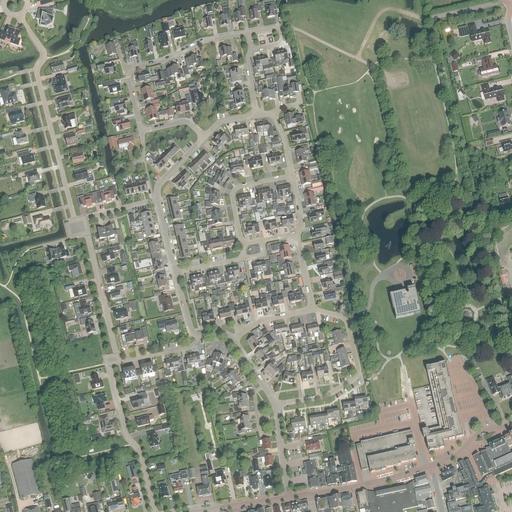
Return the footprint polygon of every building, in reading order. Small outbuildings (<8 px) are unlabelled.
[(273,9),(276,9),(275,3),(269,4),(269,7),(265,8),(267,18),(274,17),(273,9)] [(251,21),(258,20),(257,12),(261,11),(260,6),(253,7),(254,10),(250,11),(251,21)] [(230,17),(229,11),(229,8),(222,9),(224,16),(219,17),(221,26),(228,25),(226,18),(230,17)] [(245,8),(239,9),(239,13),(234,14),(236,24),(243,22),(242,17),(246,17),(245,8)] [(54,17),(51,16),(53,9),(46,10),(45,15),(38,13),(37,19),(41,20),(40,26),(40,25),(46,27),(52,23),(53,17),(54,17)] [(211,21),(215,20),(214,14),(207,15),(208,19),(204,19),(205,29),(212,28),(211,21)] [(458,28),(461,38),(469,36),(467,26),(458,28)] [(18,46),(20,39),(18,38),(20,32),(15,30),(15,31),(8,28),(7,33),(2,31),(0,34),(0,39),(4,41),(5,39),(11,41),(10,43),(18,46)] [(185,36),(185,34),(186,34),(185,30),(184,30),(183,28),(173,30),(175,40),(180,39),(179,38),(185,36)] [(487,30),(470,34),(472,42),(483,40),(484,44),(490,43),(489,38),(490,37),(488,31),(487,30)] [(160,44),(161,48),(168,47),(167,43),(168,42),(167,34),(157,37),(159,44),(160,44)] [(114,47),(119,46),(118,40),(113,41),(114,44),(105,46),(106,50),(107,50),(109,56),(116,54),(114,47)] [(135,48),(138,48),(137,42),(134,42),(135,47),(129,48),(130,53),(129,54),(130,58),(137,57),(135,48)] [(146,50),(147,54),(153,53),(152,49),(153,49),(151,42),(144,43),(146,50)] [(231,48),(226,49),(225,49),(227,56),(227,58),(231,57),(232,63),(238,62),(236,54),(233,55),(231,48)] [(282,61),(285,60),(286,64),(289,63),(290,68),(293,67),(292,60),(288,61),(286,50),(280,52),(282,61)] [(454,50),(450,55),(455,60),(460,56),(454,50)] [(279,67),(278,67),(283,66),(282,61),(280,52),(274,53),(275,60),(271,61),(272,62),(273,68),(279,67)] [(193,66),(196,65),(196,69),(204,68),(201,58),(197,59),(197,56),(191,57),(191,59),(193,66)] [(273,68),(272,62),(268,63),(267,56),(261,58),(262,67),(263,70),(273,68)] [(498,74),(497,68),(496,66),(492,67),(490,59),(484,60),(483,56),(476,58),(477,62),(482,61),(484,69),(480,70),(480,71),(479,72),(478,73),(478,74),(479,76),(480,76),(481,76),(482,78),(485,77),(487,78),(488,76),(498,74)] [(259,71),(259,68),(262,67),(261,58),(255,59),(256,68),(253,69),(254,75),(258,74),(258,71),(259,71)] [(187,67),(183,68),(185,76),(189,75),(188,71),(193,70),(192,68),(193,67),(193,66),(191,59),(185,60),(187,67)] [(53,74),(65,71),(62,63),(51,66),(52,70),(51,70),(52,71),(53,74)] [(116,72),(114,65),(105,67),(104,63),(96,65),(98,71),(105,69),(106,75),(116,72)] [(78,71),(77,65),(67,68),(68,74),(78,71)] [(172,67),(172,68),(174,75),(177,75),(178,80),(184,78),(182,71),(179,72),(178,65),(172,67)] [(174,77),(174,75),(172,68),(166,70),(167,71),(163,72),(166,85),(170,84),(170,82),(173,81),(172,78),(174,77)] [(230,74),(231,78),(240,76),(239,70),(230,72),(230,71),(231,71),(230,68),(224,69),(225,72),(227,72),(227,75),(230,74)] [(139,82),(150,80),(148,73),(138,75),(139,82)] [(231,78),(231,81),(228,82),(229,84),(241,82),(240,76),(231,78)] [(56,94),(68,91),(66,83),(65,83),(63,77),(56,78),(58,85),(54,86),(56,94)] [(280,78),(277,78),(279,92),(283,91),(284,98),(289,97),(290,97),(289,90),(288,88),(284,89),(282,77),(280,78)] [(121,91),(119,84),(111,86),(110,82),(102,84),(103,88),(109,87),(110,93),(121,91)] [(291,86),(288,87),(288,88),(289,90),(290,97),(289,97),(290,99),(296,98),(295,93),(299,93),(299,91),(298,84),(291,85),(291,86)] [(271,91),(268,92),(269,99),(269,100),(275,100),(274,93),(278,93),(277,86),(273,86),(273,87),(271,88),(271,91)] [(482,87),(483,93),(485,100),(497,97),(498,102),(504,100),(503,96),(504,95),(502,88),(489,91),(488,86),(482,87)] [(268,92),(268,90),(262,91),(261,87),(258,88),(259,94),(262,93),(263,100),(269,99),(268,92)] [(5,105),(17,102),(15,95),(10,96),(8,88),(1,90),(5,105)] [(152,93),(151,88),(141,90),(142,96),(152,93)] [(193,104),(197,103),(198,106),(205,104),(203,95),(199,96),(198,91),(191,93),(193,104)] [(151,100),(152,104),(159,102),(158,99),(155,100),(154,99),(152,93),(142,96),(144,101),(151,100)] [(61,112),(65,111),(64,108),(70,107),(69,102),(72,102),(70,96),(63,98),(64,101),(58,102),(61,112)] [(181,103),(183,113),(189,111),(188,104),(191,103),(189,96),(186,96),(187,102),(181,103)] [(245,104),(244,98),(235,100),(235,103),(230,104),(231,110),(237,109),(236,106),(245,104)] [(183,113),(181,103),(175,104),(174,99),(170,100),(172,108),(176,107),(177,114),(183,113)] [(124,114),(123,110),(126,109),(124,103),(117,104),(116,100),(109,102),(110,109),(115,107),(116,112),(118,111),(119,115),(124,114),(124,113),(124,114)] [(152,104),(153,108),(146,110),(145,111),(146,113),(147,116),(157,113),(156,108),(159,107),(158,102),(152,104)] [(23,119),(24,119),(23,113),(21,113),(21,111),(14,112),(13,109),(6,111),(7,115),(9,114),(12,126),(16,125),(16,123),(24,121),(23,119)] [(500,118),(497,119),(498,123),(501,122),(502,127),(510,125),(509,120),(510,120),(509,116),(508,116),(507,111),(499,113),(500,118)] [(65,130),(72,128),(70,121),(76,120),(74,113),(66,115),(67,118),(62,120),(63,123),(62,123),(63,126),(64,126),(65,130)] [(147,116),(148,121),(158,119),(157,113),(147,116)] [(295,124),(304,122),(303,115),(293,117),(293,114),(285,116),(287,126),(295,124)] [(124,129),(130,128),(129,121),(120,123),(120,120),(113,121),(114,126),(118,125),(120,131),(124,130),(124,129)] [(262,124),(263,133),(267,132),(268,137),(273,137),(272,129),(271,126),(268,126),(268,123),(262,124)] [(242,136),(240,127),(234,128),(235,135),(232,135),(233,141),(238,140),(238,137),(242,136)] [(292,141),(303,139),(302,135),(307,135),(306,129),(299,130),(299,133),(291,135),(292,141)] [(28,143),(26,136),(23,137),(22,135),(23,135),(22,131),(15,132),(17,138),(16,138),(18,145),(28,143)] [(217,138),(223,144),(226,141),(229,144),(231,141),(230,138),(225,133),(223,135),(221,133),(217,138)] [(67,147),(77,144),(74,134),(65,136),(67,147)] [(108,139),(110,149),(118,148),(116,141),(118,141),(117,136),(108,139)] [(129,151),(135,150),(134,146),(133,138),(118,142),(120,149),(128,147),(129,151)] [(223,144),(217,138),(213,142),(217,146),(216,148),(215,147),(213,150),(217,154),(219,151),(218,150),(223,144)] [(494,145),(492,139),(484,141),(486,147),(494,145)] [(508,151),(511,149),(511,143),(511,141),(500,143),(501,148),(502,148),(503,153),(509,151),(508,151)] [(168,149),(169,150),(174,155),(179,151),(173,145),(171,148),(170,147),(168,149)] [(297,158),(305,156),(305,152),(308,151),(307,146),(301,147),(302,150),(295,152),(297,158)] [(73,164),(83,161),(82,155),(86,154),(85,150),(78,152),(79,155),(72,157),(73,164)] [(165,153),(171,159),(174,155),(169,150),(165,153)] [(23,165),(35,162),(33,155),(27,156),(26,152),(17,154),(18,159),(21,158),(23,165)] [(200,156),(206,162),(209,165),(211,163),(208,160),(210,158),(204,152),(200,156)] [(167,162),(171,159),(165,153),(162,157),(167,162)] [(156,159),(164,167),(168,162),(167,162),(162,157),(160,158),(159,156),(156,159)] [(204,164),(206,162),(200,156),(196,160),(205,169),(207,167),(204,164)] [(249,163),(251,169),(257,168),(255,159),(251,160),(250,156),(245,157),(246,164),(249,163)] [(160,171),(164,167),(156,159),(154,161),(155,163),(154,165),(160,171)] [(203,171),(205,169),(196,160),(193,163),(199,169),(200,168),(203,171)] [(238,172),(236,163),(232,164),(232,160),(229,160),(232,173),(238,172)] [(199,169),(193,163),(192,163),(188,168),(194,174),(196,176),(198,174),(196,172),(199,169)] [(216,174),(215,177),(223,182),(226,176),(220,173),(221,170),(215,168),(213,173),(216,174)] [(87,183),(94,181),(93,175),(88,176),(86,170),(74,173),(77,182),(86,179),(87,183)] [(33,182),(39,181),(38,174),(36,175),(35,172),(25,174),(26,177),(28,177),(30,186),(34,185),(33,182)] [(181,175),(187,181),(190,177),(185,172),(181,175)] [(299,174),(301,180),(310,178),(309,172),(299,174)] [(187,181),(181,175),(177,179),(184,186),(187,184),(185,182),(187,181)] [(142,181),(139,182),(139,184),(141,192),(141,193),(148,191),(146,183),(148,182),(147,176),(144,177),(145,180),(142,180),(142,181)] [(220,187),(223,182),(215,177),(213,181),(210,179),(207,184),(213,187),(214,184),(220,187)] [(312,184),(311,183),(310,178),(301,180),(302,186),(312,184)] [(184,186),(177,179),(172,183),(178,189),(180,187),(182,189),(184,186)] [(289,185),(283,186),(285,196),(289,196),(289,198),(292,198),(289,185)] [(283,186),(277,188),(279,194),(276,195),(277,201),(282,199),(283,201),(286,200),(285,196),(283,186)] [(106,193),(109,203),(111,202),(111,201),(114,200),(113,196),(117,195),(115,188),(109,189),(110,192),(107,193),(106,193)] [(100,191),(100,192),(96,193),(97,199),(101,198),(103,203),(106,202),(106,204),(109,203),(106,193),(107,193),(106,189),(100,191)] [(210,195),(210,199),(219,199),(219,193),(213,193),(213,190),(206,189),(206,195),(210,195)] [(269,189),(263,190),(265,200),(269,200),(269,202),(275,201),(274,195),(271,196),(269,189)] [(265,200),(263,190),(257,192),(259,198),(256,198),(257,204),(262,203),(262,201),(265,200)] [(94,200),(97,199),(96,193),(90,194),(90,197),(87,198),(90,208),(92,207),(92,206),(95,205),(94,200)] [(304,195),(305,201),(315,199),(314,193),(304,195)] [(37,209),(46,207),(44,201),(43,196),(37,198),(36,194),(28,196),(30,203),(35,202),(37,209)] [(250,194),(244,195),(246,205),(249,205),(250,207),(255,206),(254,200),(251,200),(250,194)] [(500,205),(509,203),(508,196),(507,196),(507,194),(498,196),(500,205)] [(246,205),(244,195),(238,196),(240,209),(243,208),(242,206),(246,205)] [(90,208),(87,198),(84,199),(83,196),(77,198),(78,204),(82,203),(83,208),(87,207),(87,209),(90,208)] [(219,205),(219,199),(210,199),(210,202),(205,202),(205,208),(212,208),(212,205),(219,205)] [(315,199),(305,201),(306,207),(316,205),(315,199)] [(212,219),(221,217),(220,211),(214,213),(213,210),(206,211),(207,217),(212,216),(212,219)] [(318,218),(321,217),(324,216),(323,211),(315,212),(316,215),(308,217),(310,223),(319,221),(318,218)] [(139,221),(152,218),(150,212),(141,214),(142,218),(139,219),(139,221)] [(286,217),(288,227),(294,226),(293,220),(296,220),(295,214),(292,215),(292,216),(286,217)] [(22,217),(25,226),(32,224),(30,215),(22,217)] [(42,216),(34,218),(35,225),(39,224),(40,228),(46,227),(46,228),(47,229),(49,228),(50,227),(50,226),(51,226),(49,218),(43,219),(42,216)] [(221,217),(212,219),(213,223),(209,223),(209,226),(222,223),(221,217)] [(274,218),(274,217),(269,218),(271,230),(277,229),(276,224),(279,223),(277,217),(274,218)] [(277,217),(279,223),(282,223),(283,228),(288,227),(286,217),(281,219),(280,217),(277,217)] [(144,226),(153,224),(152,218),(139,221),(140,223),(143,222),(144,226)] [(261,227),(264,226),(265,231),(271,230),(269,218),(263,219),(263,220),(260,221),(261,227)] [(261,227),(260,221),(257,221),(257,223),(252,224),(254,234),(259,233),(258,227),(261,227)] [(142,233),(154,230),(153,224),(144,226),(144,230),(142,231),(142,233)] [(254,234),(252,224),(246,226),(246,224),(243,224),(244,230),(247,230),(248,235),(254,234)] [(107,239),(104,226),(105,228),(97,230),(99,235),(96,236),(97,240),(107,238),(107,239)] [(104,226),(107,239),(108,239),(107,238),(110,237),(110,241),(115,240),(114,236),(118,236),(117,231),(113,232),(112,226),(105,228),(105,226),(104,226)] [(321,233),(324,232),(325,232),(324,226),(315,228),(315,231),(311,232),(313,238),(321,236),(321,233)] [(495,235),(501,230),(498,226),(492,232),(495,235)] [(154,230),(142,233),(142,234),(145,234),(146,238),(156,236),(154,230)] [(210,235),(208,236),(211,251),(223,248),(220,233),(217,234),(219,240),(212,242),(210,235)] [(222,233),(220,233),(223,248),(229,247),(227,239),(223,239),(222,233)] [(211,251),(208,236),(206,236),(207,243),(201,244),(202,247),(204,247),(205,252),(211,251)] [(327,245),(334,244),(332,237),(325,238),(327,245)] [(150,250),(159,248),(158,243),(158,239),(152,241),(152,244),(149,245),(150,250)] [(315,250),(323,248),(322,242),(313,244),(315,250)] [(280,254),(290,251),(289,245),(281,247),(280,244),(274,246),(276,251),(279,250),(280,254)] [(112,252),(118,251),(120,251),(119,246),(103,250),(104,254),(102,255),(103,262),(106,261),(106,262),(107,263),(110,262),(110,261),(114,260),(114,259),(116,258),(116,257),(116,255),(115,255),(113,255),(112,252)] [(56,248),(59,261),(59,259),(69,257),(68,252),(65,253),(64,247),(57,249),(56,248)] [(59,261),(56,248),(56,249),(49,251),(51,257),(48,257),(49,262),(59,259),(59,261)] [(152,258),(162,256),(161,253),(160,253),(159,248),(150,250),(152,258)] [(325,256),(329,256),(327,250),(321,251),(322,254),(316,256),(317,262),(326,260),(325,256)] [(291,257),(290,251),(280,254),(281,257),(277,258),(278,263),(284,262),(283,259),(291,257)] [(152,258),(153,261),(154,267),(163,265),(161,259),(162,259),(162,256),(152,258)] [(328,268),(331,267),(333,267),(332,261),(323,263),(324,266),(318,267),(320,274),(328,272),(328,268)] [(265,262),(259,263),(260,272),(264,271),(265,277),(272,275),(270,268),(266,268),(265,262)] [(284,272),(294,269),(292,263),(285,265),(284,262),(278,263),(279,269),(283,268),(284,272)] [(73,279),(79,277),(79,276),(82,275),(79,265),(76,266),(75,263),(67,265),(68,272),(72,272),(73,279)] [(260,272),(259,263),(253,265),(254,271),(250,272),(252,280),(258,278),(257,273),(260,272)] [(163,265),(154,267),(155,272),(154,272),(154,275),(159,274),(165,273),(165,269),(164,270),(163,265)] [(108,284),(114,283),(119,282),(118,274),(116,274),(114,267),(107,269),(109,276),(106,277),(108,284)] [(233,269),(234,278),(237,277),(238,281),(244,280),(243,274),(239,275),(238,268),(233,269)] [(234,278),(233,269),(227,270),(229,277),(225,277),(227,283),(232,282),(232,278),(234,278)] [(294,269),(284,272),(285,275),(281,275),(282,281),(288,280),(287,277),(295,275),(294,269)] [(500,277),(502,285),(506,283),(504,276),(506,275),(505,269),(498,271),(500,277)] [(213,273),(215,282),(218,281),(219,285),(225,284),(223,278),(220,279),(219,272),(213,273)] [(158,283),(167,281),(165,276),(166,276),(165,273),(159,274),(160,277),(156,278),(158,283)] [(206,282),(207,287),(213,286),(212,282),(215,282),(213,273),(208,274),(209,281),(206,282)] [(199,289),(207,287),(206,282),(203,282),(201,275),(196,276),(199,289)] [(199,289),(196,276),(191,278),(192,283),(188,284),(190,291),(195,290),(196,292),(199,291),(199,289)] [(323,288),(328,287),(329,290),(336,288),(335,285),(333,285),(332,280),(321,282),(323,288)] [(167,281),(158,283),(159,289),(163,288),(164,291),(169,290),(169,286),(168,286),(167,281)] [(75,298),(87,295),(84,286),(75,288),(74,284),(64,286),(65,291),(73,289),(75,298)] [(285,291),(286,297),(289,297),(290,303),(295,302),(294,293),(289,294),(288,291),(290,291),(289,286),(284,287),(285,291)] [(111,300),(121,298),(119,291),(124,290),(123,287),(116,288),(117,292),(110,293),(111,300)] [(335,293),(342,291),(341,287),(331,290),(331,293),(324,294),(326,300),(336,298),(335,293)] [(294,293),(295,302),(301,301),(300,295),(303,294),(301,288),(298,289),(299,292),(294,293)] [(406,295),(405,292),(390,295),(395,319),(420,313),(415,290),(407,291),(409,297),(407,297),(406,295)] [(282,296),(277,297),(279,306),(284,305),(283,298),(286,297),(285,291),(281,292),(282,296)] [(277,297),(276,292),(271,293),(271,294),(268,295),(269,301),(272,300),(273,307),(279,306),(277,297)] [(266,301),(269,301),(268,295),(265,295),(264,295),(259,296),(260,300),(262,309),(267,308),(266,301)] [(164,312),(173,310),(171,299),(167,300),(167,296),(159,297),(160,305),(162,305),(164,312)] [(256,310),(262,309),(260,300),(255,301),(254,297),(251,298),(252,304),(255,304),(256,310)] [(240,306),(242,315),(248,314),(246,307),(249,307),(248,301),(249,301),(248,298),(245,299),(245,301),(244,302),(245,305),(240,306)] [(81,316),(91,313),(89,306),(87,306),(86,301),(79,303),(81,308),(79,308),(81,316)] [(231,304),(233,310),(235,310),(237,316),(242,315),(240,306),(235,307),(234,303),(231,304)] [(114,312),(116,320),(121,319),(121,320),(123,319),(123,318),(128,317),(127,313),(129,313),(129,309),(131,309),(130,304),(123,306),(124,310),(114,312)] [(233,310),(231,304),(228,305),(229,309),(224,310),(225,318),(231,317),(230,311),(233,310)] [(225,318),(224,310),(219,311),(218,307),(215,308),(216,314),(219,313),(220,320),(225,318)] [(216,314),(215,308),(211,308),(212,312),(207,313),(209,322),(214,321),(213,314),(216,314)] [(209,322),(207,313),(204,314),(204,310),(198,311),(199,317),(202,316),(203,323),(209,322)] [(85,326),(86,327),(88,334),(95,332),(93,321),(88,322),(87,318),(80,320),(81,325),(82,326),(85,326)] [(167,333),(174,331),(174,333),(175,334),(178,333),(178,332),(178,330),(176,321),(166,323),(166,320),(158,322),(159,330),(166,328),(167,333)] [(301,324),(296,325),(298,334),(301,334),(301,337),(302,336),(303,338),(306,338),(305,331),(303,331),(301,324)] [(314,334),(317,333),(318,336),(319,336),(320,341),(324,340),(322,332),(319,333),(318,324),(312,325),(314,334)] [(271,328),(274,332),(270,333),(273,338),(275,342),(280,341),(279,335),(281,334),(279,326),(274,327),(271,328)] [(330,335),(333,335),(334,339),(344,337),(343,334),(341,334),(340,331),(329,333),(330,335)] [(131,334),(133,341),(136,340),(137,342),(143,340),(141,332),(135,333),(131,334)] [(128,345),(127,344),(133,343),(133,341),(131,334),(125,335),(125,336),(122,336),(124,346),(128,345)] [(265,338),(268,343),(273,339),(270,334),(265,338)] [(250,346),(258,341),(256,339),(258,337),(257,335),(255,337),(254,336),(247,341),(250,346)] [(344,337),(334,339),(335,344),(332,344),(332,346),(344,344),(343,340),(344,339),(344,337)] [(258,341),(250,346),(253,351),(261,346),(263,344),(262,342),(259,344),(258,341)] [(258,360),(265,355),(264,352),(266,350),(265,348),(262,350),(255,355),(258,360)] [(335,357),(346,354),(345,349),(336,351),(337,354),(334,355),(335,357)] [(212,368),(214,362),(216,363),(219,355),(214,353),(212,360),(208,359),(206,365),(212,368)] [(273,353),(270,355),(267,357),(265,355),(258,360),(261,364),(268,359),(269,358),(271,360),(276,357),(273,353)] [(192,355),(194,364),(195,369),(199,368),(204,367),(203,360),(200,361),(199,354),(192,355)] [(194,364),(192,355),(186,356),(187,364),(184,364),(186,371),(191,370),(190,365),(194,364)] [(219,355),(216,363),(219,364),(218,368),(224,370),(226,364),(222,363),(225,357),(219,355)] [(172,360),(173,368),(177,368),(178,372),(184,371),(182,365),(179,366),(178,358),(172,360)] [(265,370),(269,374),(275,367),(273,365),(275,363),(275,360),(274,359),(269,362),(271,363),(265,370)] [(164,369),(165,375),(166,377),(171,376),(170,369),(173,368),(172,360),(165,361),(167,368),(164,369)] [(349,361),(348,361),(348,360),(339,362),(340,366),(337,367),(338,369),(349,366),(348,364),(349,363),(349,361)] [(149,377),(146,363),(146,365),(140,366),(143,378),(149,377)] [(146,363),(149,377),(155,375),(152,364),(146,365),(146,363)] [(427,430),(422,431),(423,438),(425,438),(427,445),(428,450),(429,452),(434,450),(439,449),(444,448),(443,441),(447,440),(448,441),(463,437),(460,422),(459,422),(451,386),(449,378),(446,363),(438,365),(429,367),(426,367),(427,373),(439,428),(427,430)] [(277,369),(275,367),(269,374),(273,378),(279,372),(281,373),(284,367),(282,364),(277,369)] [(132,382),(128,367),(129,369),(123,370),(125,382),(131,380),(132,382)] [(128,367),(132,382),(131,380),(137,379),(135,367),(129,369),(128,367)] [(298,368),(299,374),(301,374),(302,383),(308,382),(307,373),(304,373),(303,367),(298,368)] [(230,381),(238,376),(234,371),(228,375),(226,372),(221,376),(224,381),(228,378),(230,381)] [(294,384),(296,372),(294,372),(293,375),(290,374),(288,383),(294,384)] [(93,390),(103,387),(102,380),(99,381),(98,379),(99,379),(98,376),(91,377),(92,383),(91,383),(93,390)] [(238,376),(230,381),(232,384),(228,387),(231,392),(237,388),(235,386),(241,381),(238,376)] [(511,376),(507,378),(509,383),(497,388),(493,377),(486,380),(492,395),(499,393),(502,400),(511,395),(511,376)] [(371,384),(375,401),(403,395),(400,377),(371,384)] [(131,400),(134,409),(141,407),(140,406),(144,405),(143,400),(147,399),(146,392),(138,394),(139,398),(131,400)] [(239,402),(248,401),(247,395),(239,396),(239,393),(232,394),(233,399),(238,399),(239,402)] [(105,394),(93,397),(95,405),(96,404),(98,410),(105,409),(104,404),(103,405),(103,403),(107,402),(105,394)] [(248,401),(239,402),(239,406),(234,407),(235,413),(242,412),(241,409),(248,407),(248,401)] [(349,403),(343,404),(344,412),(348,412),(348,415),(347,415),(348,419),(351,419),(350,415),(349,403)] [(157,408),(159,415),(166,414),(164,406),(157,408)] [(241,424),(250,423),(249,416),(242,417),(242,414),(235,414),(236,420),(240,420),(241,424)] [(149,421),(154,419),(153,415),(148,416),(141,418),(141,419),(136,420),(138,427),(150,424),(149,421)] [(100,418),(103,432),(116,429),(114,422),(109,424),(107,417),(100,418)] [(297,418),(299,428),(303,427),(304,430),(306,430),(304,418),(300,419),(300,417),(297,418)] [(250,423),(241,424),(241,428),(237,428),(238,434),(245,433),(244,430),(251,429),(250,423)] [(356,446),(362,471),(367,470),(367,469),(369,469),(370,474),(376,472),(380,471),(381,471),(386,470),(386,468),(393,467),(401,465),(401,463),(408,462),(416,460),(413,447),(415,447),(411,431),(392,435),(390,436),(387,436),(385,437),(382,437),(380,438),(378,438),(375,439),(373,440),(370,440),(368,441),(365,441),(363,442),(360,442),(361,445),(356,446)] [(157,441),(159,441),(157,435),(156,436),(155,432),(147,434),(151,447),(158,445),(157,441)] [(486,476),(481,483),(480,483),(485,484),(488,479),(494,476),(494,477),(511,468),(511,453),(509,447),(511,445),(511,432),(509,434),(504,437),(505,439),(503,440),(502,438),(489,445),(491,450),(490,450),(488,451),(489,453),(487,454),(485,450),(480,452),(481,455),(479,456),(478,453),(473,456),(482,476),(489,473),(490,475),(486,476)] [(315,450),(319,450),(318,441),(322,441),(321,436),(314,438),(315,442),(306,443),(308,451),(315,450)] [(259,455),(268,453),(268,450),(271,449),(269,439),(262,440),(263,449),(259,449),(259,455)] [(346,483),(357,481),(353,463),(352,463),(349,451),(338,454),(340,466),(343,466),(346,483)] [(262,463),(265,463),(265,467),(273,466),(272,456),(269,457),(268,453),(259,455),(260,458),(261,458),(262,463)] [(336,467),(335,467),(333,454),(330,455),(331,459),(329,460),(329,463),(324,463),(324,468),(327,485),(336,484),(336,481),(339,480),(338,475),(337,473),(337,471),(336,467)] [(12,464),(21,498),(41,493),(32,459),(12,464)] [(469,483),(470,489),(481,486),(484,485),(485,484),(480,483),(479,484),(475,475),(476,475),(469,459),(464,462),(463,460),(458,463),(462,471),(459,473),(463,481),(464,481),(465,484),(469,483)] [(314,468),(312,461),(304,464),(306,475),(308,474),(308,476),(308,477),(308,479),(309,479),(310,489),(320,487),(320,488),(320,487),(317,472),(317,468),(314,468)] [(129,467),(126,467),(129,477),(132,477),(137,476),(134,466),(129,467)] [(337,471),(337,473),(338,475),(341,484),(345,484),(343,473),(341,474),(341,472),(342,472),(341,468),(339,469),(339,466),(336,467),(337,471)] [(452,467),(450,468),(440,472),(442,476),(440,477),(442,482),(455,476),(454,474),(455,474),(452,467)] [(181,484),(180,481),(189,479),(187,471),(180,472),(181,474),(170,476),(171,483),(172,482),(174,488),(173,488),(174,493),(178,492),(183,491),(181,484)] [(224,481),(226,480),(225,477),(224,477),(223,471),(216,472),(217,476),(212,477),(214,487),(225,484),(224,481)] [(243,477),(246,477),(245,471),(239,472),(240,475),(238,475),(239,477),(234,478),(235,481),(236,487),(237,487),(237,488),(238,488),(239,488),(240,488),(240,487),(240,486),(243,486),(243,483),(244,483),(243,477)] [(317,472),(320,487),(326,487),(323,471),(317,472)] [(95,476),(90,473),(87,479),(92,482),(95,476)] [(257,476),(253,477),(253,474),(248,475),(250,487),(253,487),(253,489),(255,491),(257,491),(258,489),(258,484),(259,484),(257,476)] [(265,488),(272,487),(271,478),(267,479),(266,474),(261,475),(262,480),(264,480),(265,488)] [(211,482),(209,482),(208,476),(202,477),(204,487),(197,488),(198,497),(211,494),(209,485),(211,484),(211,482)] [(416,496),(429,493),(431,492),(426,476),(415,480),(415,481),(413,482),(416,496)] [(367,492),(370,511),(402,511),(402,510),(418,506),(412,482),(412,483),(405,487),(375,493),(367,492)] [(448,502),(455,500),(455,501),(456,501),(465,498),(464,495),(468,494),(470,493),(469,490),(470,489),(469,483),(465,484),(463,485),(463,486),(461,486),(462,487),(455,489),(455,488),(455,487),(454,487),(453,487),(452,488),(452,489),(447,491),(448,494),(445,495),(446,498),(447,498),(448,502)] [(161,498),(169,496),(166,485),(159,486),(161,498)] [(482,486),(481,486),(470,489),(473,497),(478,496),(481,508),(479,508),(479,506),(474,508),(475,511),(493,511),(497,511),(493,498),(492,498),(492,496),(493,495),(494,493),(493,492),(492,492),(490,492),(490,491),(488,485),(482,487),(482,486)] [(139,499),(140,499),(139,492),(137,492),(136,487),(133,488),(135,497),(130,498),(133,507),(138,506),(137,503),(140,502),(139,499)] [(93,494),(95,502),(101,501),(99,492),(93,494)] [(356,494),(359,510),(359,511),(364,511),(365,511),(368,510),(368,511),(370,511),(367,492),(356,494)] [(431,498),(429,493),(416,496),(417,501),(426,499),(431,498)] [(350,508),(353,508),(352,499),(351,499),(350,494),(341,495),(344,508),(350,507),(350,508)] [(333,497),(333,498),(335,509),(342,507),(340,495),(333,497)] [(111,500),(105,501),(107,506),(108,506),(109,511),(110,511),(111,511),(112,511),(113,511),(119,509),(119,507),(124,506),(122,498),(114,500),(111,501),(111,500)] [(321,499),(316,500),(318,511),(334,511),(333,510),(330,510),(329,505),(328,505),(327,499),(327,498),(321,499)] [(330,510),(333,510),(333,509),(335,509),(333,498),(327,499),(328,505),(329,505),(330,510)] [(81,511),(81,508),(80,508),(80,504),(71,506),(70,499),(62,501),(64,511),(68,511),(71,511),(70,511),(81,511)] [(426,502),(426,499),(417,501),(418,506),(423,505),(423,507),(426,506),(427,510),(435,508),(433,500),(426,502)] [(449,511),(458,509),(456,501),(455,501),(455,500),(448,502),(448,504),(447,504),(449,511)] [(309,511),(307,501),(298,503),(299,510),(299,511),(309,511)] [(100,511),(98,503),(87,505),(88,511),(97,511),(98,511),(100,511)] [(292,511),(296,511),(299,510),(298,503),(291,504),(292,511)]
